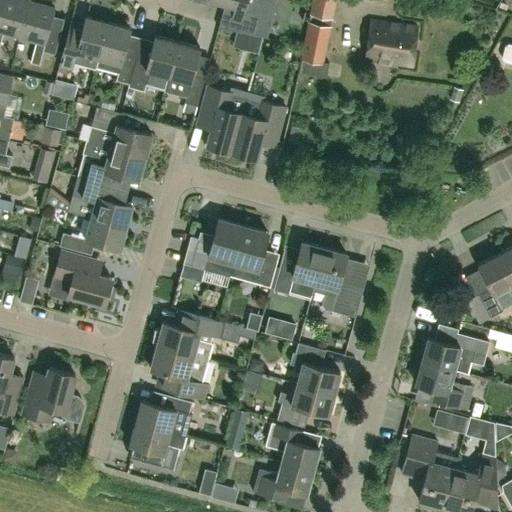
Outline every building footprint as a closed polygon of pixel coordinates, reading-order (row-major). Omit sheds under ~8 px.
[(24,0),(2,0),(0,10),(0,41),(2,33),(19,38),(29,1),(24,0)] [(266,0),(212,0),(233,6),(231,13),(240,16),(236,30),(266,36),(272,16),(262,13),(266,0)] [(312,0),(298,70),(326,75),(329,62),(323,61),(335,0),(312,0)] [(54,8),(29,1),(19,38),(35,42),(30,62),(39,65),(42,51),(54,54),(63,20),(52,16),(54,8)] [(97,57),(106,22),(84,16),(77,41),(65,37),(58,64),(70,68),(75,51),(97,57)] [(364,59),(411,66),(417,27),(371,19),(364,59)] [(106,22),(97,57),(94,66),(116,72),(114,80),(127,83),(134,56),(122,53),(129,28),(106,22)] [(134,56),(127,83),(126,86),(142,90),(144,82),(164,88),(167,76),(166,75),(175,41),(153,35),(147,59),(135,56),(134,56)] [(198,47),(175,41),(166,75),(189,82),(183,101),(196,105),(203,78),(191,75),(198,47)] [(511,43),(509,43),(506,45),(503,57),(505,60),(511,61),(511,43)] [(0,115),(13,118),(2,115),(5,104),(11,76),(0,72),(0,115)] [(229,88),(228,92),(206,86),(198,119),(211,122),(206,140),(204,139),(202,146),(213,149),(213,146),(230,151),(246,92),(229,88)] [(450,98),(459,102),(463,89),(453,86),(450,98)] [(246,92),(230,151),(248,156),(247,158),(256,160),(258,154),(256,153),(261,136),(275,139),(283,107),(261,101),(263,97),(246,92)] [(96,107),(87,140),(144,155),(150,132),(119,124),(122,114),(96,107)] [(67,113),(48,108),(44,124),(64,128),(67,113)] [(13,118),(0,115),(0,138),(8,140),(13,118)] [(13,133),(28,138),(34,121),(18,116),(13,133)] [(58,146),(61,131),(36,125),(33,138),(40,140),(39,141),(58,146)] [(302,146),(305,128),(292,125),(289,143),(302,146)] [(8,140),(0,138),(0,165),(8,167),(11,155),(4,154),(8,140)] [(83,153),(76,175),(109,184),(112,172),(138,179),(144,155),(87,140),(85,140),(85,141),(82,153),(83,153)] [(47,182),(51,168),(39,165),(35,179),(47,182)] [(76,175),(72,193),(67,210),(90,216),(125,225),(130,203),(105,196),(109,184),(76,175)] [(125,225),(90,216),(84,238),(62,232),(58,244),(90,253),(93,241),(119,248),(125,225)] [(217,218),(211,241),(190,235),(182,262),(204,268),(204,269),(228,276),(228,272),(232,260),(242,224),(217,218)] [(242,224),(232,260),(228,272),(244,277),(254,279),(254,281),(269,285),(277,259),(261,254),(267,231),(242,224)] [(314,281),(323,246),(301,240),(295,265),(280,261),(273,288),(288,292),(293,275),(314,281)] [(511,244),(497,253),(511,280),(511,244)] [(323,246),(314,281),(311,293),(323,296),(322,302),(325,306),(355,314),(363,284),(339,277),(346,252),(323,246)] [(103,303),(110,278),(87,271),(90,258),(60,249),(53,276),(70,281),(67,293),(103,303)] [(511,284),(511,280),(497,253),(477,263),(490,288),(478,294),(490,316),(502,309),(494,294),(511,284)] [(24,259),(7,254),(3,270),(21,274),(24,259)] [(19,300),(31,303),(33,294),(21,291),(21,293),(19,300)] [(162,321),(155,344),(207,359),(211,342),(209,341),(211,334),(220,337),(224,321),(193,313),(171,307),(167,322),(162,321)] [(295,323),(268,316),(264,331),(291,338),(295,323)] [(511,329),(494,327),(492,342),(511,344),(511,329)] [(453,369),(467,373),(474,350),(485,353),(488,341),(456,332),(453,343),(428,336),(421,361),(453,369)] [(298,342),(295,351),(293,351),(290,363),(295,364),(294,369),(300,371),(297,383),(334,393),(340,371),(313,364),(317,347),(298,342)] [(207,359),(155,344),(149,368),(176,375),(172,390),(202,398),(207,383),(201,381),(207,359)] [(0,353),(0,409),(12,413),(22,376),(8,373),(13,357),(0,353)] [(453,369),(421,361),(415,383),(440,390),(437,402),(458,407),(464,385),(450,381),(453,369)] [(78,395),(69,393),(74,374),(49,367),(46,375),(34,372),(23,413),(47,420),(51,407),(65,411),(64,414),(65,417),(80,421),(85,404),(82,399),(78,395)] [(278,401),(281,402),(276,419),(296,424),(301,407),(328,415),(334,393),(297,383),(294,394),(280,390),(278,401)] [(191,414),(187,412),(191,400),(168,394),(165,406),(140,400),(134,421),(185,435),(186,435),(191,414)] [(249,411),(235,407),(224,444),(239,448),(249,411)] [(465,426),(495,434),(500,418),(469,410),(465,426)] [(463,433),(467,416),(458,414),(453,430),(463,433)] [(185,435),(134,421),(128,443),(154,450),(150,461),(173,467),(178,447),(182,448),(185,435)] [(281,462),(313,470),(319,446),(295,440),(298,429),(272,422),(266,444),(284,449),(281,462)] [(437,441),(421,437),(411,434),(403,464),(425,470),(417,500),(443,507),(454,467),(432,461),(437,441)] [(7,446),(3,459),(15,462),(19,450),(7,446)] [(454,467),(443,507),(461,511),(469,511),(477,484),(481,486),(479,496),(496,501),(495,457),(482,454),(476,473),(454,467)] [(313,470),(281,462),(278,473),(259,467),(253,491),(278,498),(281,486),(306,493),(313,470)] [(511,478),(501,485),(502,491),(511,508),(511,478)] [(201,486),(199,492),(211,495),(213,489),(201,486)] [(255,508),(257,501),(250,499),(248,506),(255,508)]
